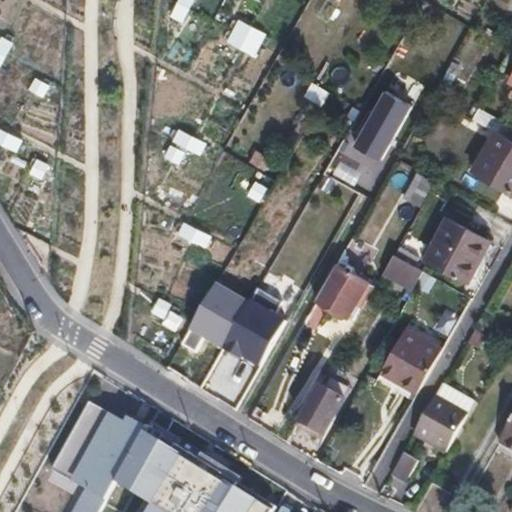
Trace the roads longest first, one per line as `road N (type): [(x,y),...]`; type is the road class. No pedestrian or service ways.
road 1 (residential): [(0,240),(68,330),(372,511)]
road 2 (unknown): [(511,240),(380,511)]
